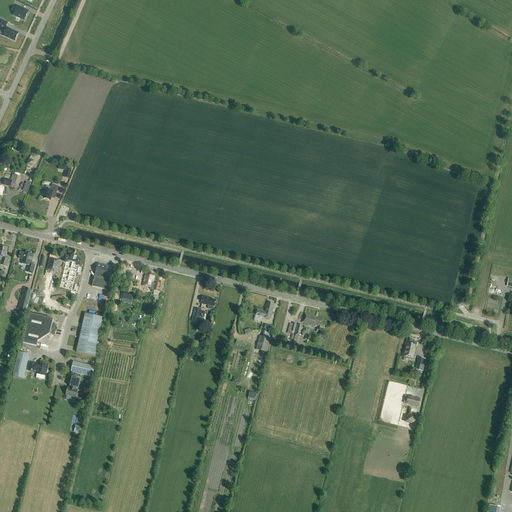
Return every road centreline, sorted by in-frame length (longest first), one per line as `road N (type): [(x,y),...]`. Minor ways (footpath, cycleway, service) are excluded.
road 1 (tertiary): [(511,352),(92,247)]
road 2 (residential): [(56,380),(92,247)]
